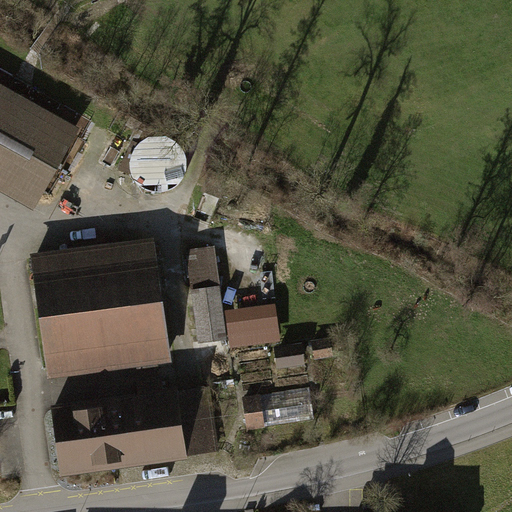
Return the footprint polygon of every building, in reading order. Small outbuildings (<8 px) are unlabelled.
[(0,190),(34,210),(80,128),(0,83),(0,190)] [(183,177),(186,168),(186,159),(183,151),(177,143),(169,138),(160,136),(150,137),(142,141),(135,148),(131,157),(131,166),(133,174),(137,182),(144,188),(153,191),(162,191),(170,189),(178,184),(183,177)] [(35,257),(51,373),(167,357),(151,242),(35,257)] [(199,341),(226,338),(214,247),(187,251),(199,341)] [(314,343),(316,356),(330,354),(328,341),(314,343)] [(278,350),(281,365),(301,361),(299,346),(278,350)] [(54,409),(62,470),(218,448),(209,387),(163,393),(161,379),(139,382),(141,397),(54,409)] [(309,390),(260,396),(264,425),(313,418),(309,390)] [(244,399),(248,427),(264,425),(260,396),(244,399)]
